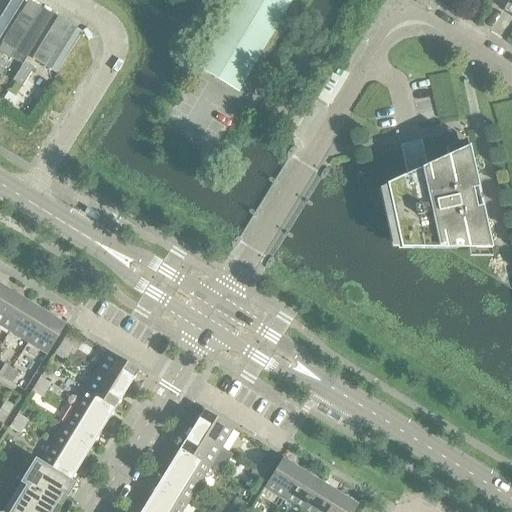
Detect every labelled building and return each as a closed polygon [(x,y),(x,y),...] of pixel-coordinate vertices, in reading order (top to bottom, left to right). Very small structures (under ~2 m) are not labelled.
[(0,0),(0,29),(17,0),(0,0)] [(236,0),(235,3),(197,67),(238,91),(291,0),(236,0)] [(503,9),(511,15),(511,0),(495,0),(505,6),(503,9)] [(0,51),(18,63),(49,15),(28,2),(0,46),(0,51)] [(56,73),(81,32),(57,17),(32,58),(56,73)] [(22,86),(33,68),(24,62),(13,80),(22,86)] [(11,110),(18,98),(7,92),(0,104),(11,110)] [(468,146),(386,184),(393,218),(400,248),(491,248),(468,146)] [(0,303),(8,290),(0,284),(0,303)] [(0,303),(0,325),(9,331),(27,301),(8,290),(0,303)] [(9,331),(28,342),(46,313),(27,301),(9,331)] [(65,324),(46,313),(28,342),(47,354),(65,324)] [(58,347),(69,354),(73,347),(63,340),(58,347)] [(65,361),(69,354),(58,347),(54,354),(65,361)] [(97,370),(127,388),(138,370),(108,351),(97,370)] [(0,371),(0,376),(4,380),(11,368),(4,364),(0,371)] [(11,368),(4,380),(12,384),(18,373),(11,368)] [(115,406),(126,389),(127,388),(97,370),(86,388),(115,406)] [(35,384),(46,391),(51,383),(39,377),(35,384)] [(42,398),(46,391),(35,384),(31,391),(42,398)] [(104,425),(115,407),(115,406),(86,388),(74,406),(104,425)] [(0,408),(0,410),(8,415),(14,406),(5,401),(0,408)] [(63,425),(93,443),(104,425),(74,406),(63,425)] [(0,422),(3,424),(8,415),(0,410),(0,422)] [(203,410),(192,428),(221,447),(233,428),(203,410)] [(17,414),(13,421),(24,427),(28,420),(17,414)] [(24,427),(13,421),(9,428),(19,435),(24,427)] [(52,443),(81,461),(93,443),(63,425),(52,443)] [(210,465),(221,447),(192,428),(181,447),(210,465)] [(41,461),(70,480),(81,461),(52,443),(41,461)] [(199,483),(210,466),(210,465),(181,447),(169,465),(199,483)] [(70,480),(41,461),(34,458),(19,482),(25,486),(8,511),(58,511),(75,483),(70,480)] [(283,499),(301,470),(282,458),(263,487),(283,499)] [(254,468),(265,475),(269,467),(258,461),(254,468)] [(158,483),(188,502),(199,483),(169,465),(169,466),(158,483)] [(261,482),(265,475),(254,468),(249,475),(261,482)] [(283,499),(301,511),(319,481),(301,470),(283,499)] [(301,511),(303,511),(325,511),(338,492),(319,481),(301,511)] [(147,502),(163,511),(181,511),(188,502),(158,483),(157,484),(147,502)] [(338,492),(325,511),(352,511),(357,504),(338,492)] [(231,505),(242,511),(247,504),(235,498),(231,505)] [(163,511),(147,502),(140,511),(163,511)]
